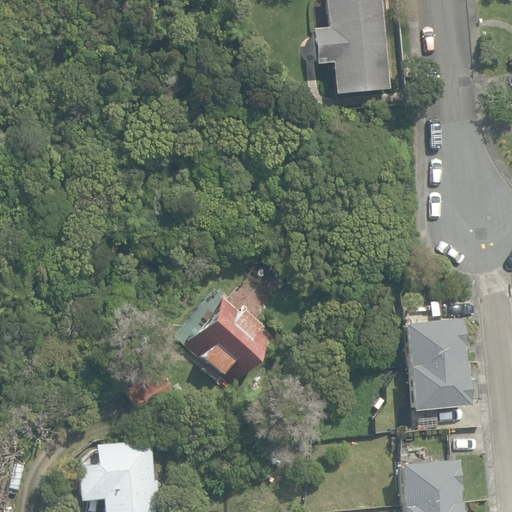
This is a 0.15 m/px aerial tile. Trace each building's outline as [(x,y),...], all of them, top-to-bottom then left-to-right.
[(328,62),(331,94),(387,89),(382,29),(378,0),(321,0),(324,28),(308,29),(311,64),(328,62)] [(259,61),(271,60),(270,43),(257,44),(259,61)] [(317,113),(315,93),(301,94),(303,114),(317,113)] [(215,373),(229,385),(269,338),(222,298),(182,344),(204,363),(200,368),(210,378),(215,373)] [(398,324),(406,410),(463,405),(455,319),(398,324)] [(121,391),(139,422),(175,401),(158,370),(121,391)] [(152,511),(147,440),(89,444),(90,464),(70,465),(73,501),(97,500),(97,511),(152,511)] [(393,463),(397,511),(454,511),(450,459),(393,463)]
